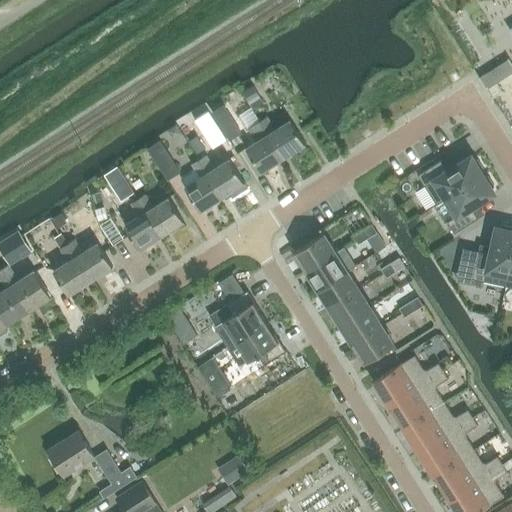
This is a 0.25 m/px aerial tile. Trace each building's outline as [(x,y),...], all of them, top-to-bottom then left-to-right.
[(486,89),(511,73),(511,63),(509,58),(478,77),(486,89)] [(225,105),(213,112),(231,141),(243,133),(225,105)] [(213,148),(227,139),(209,110),(194,120),(213,148)] [(268,116),(261,121),(285,159),(307,145),(291,120),(276,130),(268,116)] [(285,159),(261,121),(249,128),(250,130),(257,141),(247,148),(263,173),(285,159)] [(182,172),(161,141),(148,149),(169,181),(182,172)] [(484,169),(478,159),(473,160),(471,155),(448,170),(442,159),(418,174),(437,204),(446,198),(483,174),(481,172),(484,169)] [(213,168),(205,156),(199,160),(223,198),(245,184),(229,159),(213,168)] [(196,170),(182,178),(202,211),(223,198),(199,160),(192,164),(196,170)] [(134,192),(118,166),(106,174),(121,200),(134,192)] [(484,176),(483,174),(446,198),(457,215),(447,221),(454,233),(479,217),(472,207),(495,193),(492,189),(494,185),(488,176),(484,176)] [(185,222),(169,196),(154,206),(146,194),(139,198),(163,236),(185,222)] [(163,236),(139,198),(132,202),(140,215),(126,224),(141,249),(163,236)] [(364,228),(369,237),(377,232),(371,223),(364,228)] [(511,226),(504,225),(501,228),(496,227),(490,253),(478,250),(472,278),(506,286),(511,257),(511,226)] [(362,242),(369,237),(364,228),(356,233),(362,242)] [(55,238),(69,260),(55,269),(70,294),(93,279),(69,242),(63,233),(55,238)] [(294,252),(306,271),(336,252),(324,233),(294,252)] [(75,239),(69,242),(93,279),(114,266),(98,242),(83,252),(75,239)] [(306,271),(317,289),(347,270),(336,252),(306,271)] [(399,257),(390,263),(396,271),(405,266),(399,257)] [(386,277),(396,271),(390,263),(381,269),(386,277)] [(20,280),(11,265),(4,269),(30,311),(51,297),(35,271),(20,280)] [(0,277),(7,288),(0,292),(0,310),(9,324),(30,311),(4,269),(0,271),(0,277)] [(317,289),(329,307),(359,288),(347,270),(317,289)] [(359,288),(329,307),(340,325),(370,306),(359,288)] [(248,290),(208,315),(228,345),(266,321),(259,309),(260,308),(248,290)] [(418,296),(409,301),(414,310),(423,304),(418,296)] [(414,310),(409,301),(399,307),(405,316),(414,310)] [(340,325),(352,344),(382,324),(370,306),(340,325)] [(0,310),(0,336),(6,333),(7,329),(5,326),(9,324),(0,310)] [(266,321),(228,345),(240,365),(258,354),(264,365),(286,351),(275,333),(274,333),(266,321)] [(382,324),(352,344),(364,363),(394,343),(382,324)] [(374,380),(389,404),(444,370),(439,362),(427,369),(424,369),(415,354),(374,380)] [(444,370),(389,404),(404,428),(445,402),(436,388),(437,385),(449,378),(444,370)] [(404,428),(419,451),(473,416),(468,408),(457,416),(454,415),(445,402),(404,428)] [(419,451),(434,474),(475,448),(466,434),(467,431),(478,424),(473,416),(419,451)] [(64,474),(95,456),(79,430),(48,449),(64,474)] [(104,498),(137,477),(131,466),(122,472),(107,448),(95,456),(112,483),(100,491),(104,498)] [(434,474),(449,498),(503,463),(498,455),(486,463),(483,462),(475,448),(434,474)] [(225,482),(247,473),(243,463),(220,472),(225,482)] [(503,463),(449,498),(457,511),(479,511),(505,496),(496,481),(496,478),(508,471),(503,463)] [(163,511),(142,480),(117,496),(125,509),(120,511),(163,511)]
